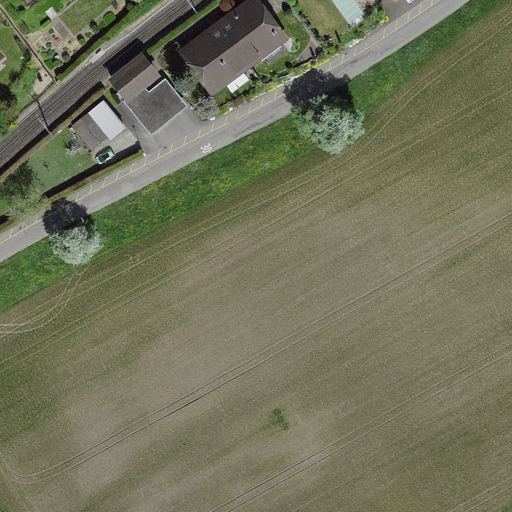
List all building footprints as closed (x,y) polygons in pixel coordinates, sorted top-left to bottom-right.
[(218,33),(247,69),(285,39),(257,3),(218,33)] [(247,69),(218,33),(180,63),(208,99),(247,69)] [(109,87),(124,106),(156,81),(141,62),(109,87)] [(164,84),(147,97),(168,124),(184,111),(164,84)] [(147,97),(128,112),(149,138),(168,124),(147,97)] [(101,108),(87,119),(103,141),(118,130),(101,108)] [(86,154),(103,141),(87,119),(69,132),(86,154)]
